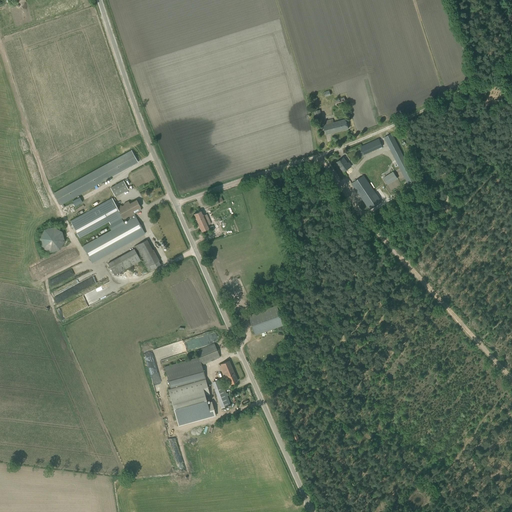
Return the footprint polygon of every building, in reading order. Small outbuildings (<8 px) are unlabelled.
[(336,106),(346,103),(344,97),(334,101),(336,106)] [(325,134),(348,128),(346,119),(333,122),(332,119),(325,121),(326,124),(323,125),(325,134)] [(407,184),(414,180),(392,134),(384,137),(407,184)] [(361,148),(364,155),(382,148),(379,140),(361,148)] [(138,162),(131,151),(54,194),(60,205),(113,176),(114,175),(138,162)] [(347,163),(346,162),(343,158),(337,162),(344,172),(351,167),(348,163),(347,163)] [(393,173),(384,179),(388,185),(393,182),(397,179),(393,173)] [(381,202),(363,175),(352,183),(369,210),(381,202)] [(116,197),(129,189),(124,180),(110,187),(116,197)] [(76,206),(83,202),(80,197),(73,201),(76,206)] [(212,206),(219,203),(216,197),(209,200),(212,206)] [(111,231),(136,217),(133,211),(129,204),(130,204),(128,201),(117,207),(112,198),(70,221),(79,238),(108,222),(110,225),(108,226),(111,231)] [(137,200),(130,204),(129,204),(133,211),(140,207),(137,200)] [(211,224),(206,214),(203,215),(201,211),(193,214),(201,232),(209,228),(207,225),(211,224)] [(136,217),(111,231),(82,246),(92,263),(145,233),(136,217)] [(158,241),(163,238),(155,225),(150,228),(158,241)] [(64,243),(64,241),(64,239),(63,237),(62,234),(61,232),(59,231),(58,231),(57,230),(55,229),(52,229),(50,229),(47,230),(45,231),(43,232),(42,234),(40,236),(40,239),(40,241),(40,243),(40,245),(42,248),(43,249),(45,251),(47,252),(49,253),(52,253),(54,253),(56,252),(58,251),(60,250),(62,248),(63,246),(64,243)] [(150,271),(162,265),(148,240),(137,247),(150,271)] [(134,249),(108,264),(114,276),(141,261),(134,249)] [(80,264),(72,270),(75,273),(77,272),(79,274),(84,270),(80,264)] [(255,335),(284,324),(277,305),(248,316),(255,335)] [(198,357),(164,367),(171,389),(168,390),(178,426),(216,416),(211,401),(207,403),(205,395),(209,394),(205,380),(201,365),(219,357),(214,343),(196,350),(198,357)] [(230,384),(237,381),(229,361),(219,365),(225,379),(227,378),(230,384)] [(221,408),(230,405),(223,386),(215,390),(221,408)]
